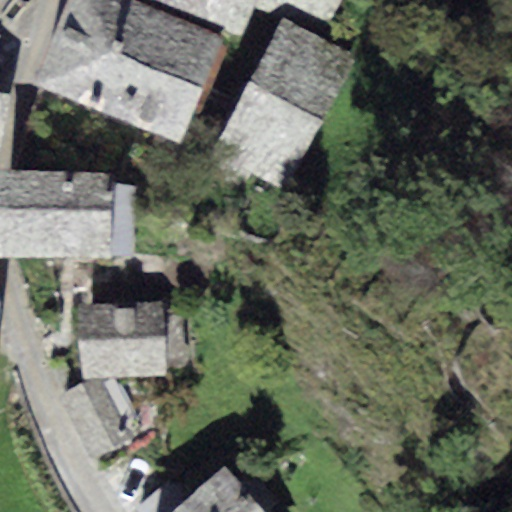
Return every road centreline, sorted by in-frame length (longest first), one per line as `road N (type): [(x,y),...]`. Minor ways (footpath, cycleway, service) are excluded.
road 1 (residential): [(98,511),(64,450),(0,284)]
road 2 (residential): [(0,154),(36,0)]
